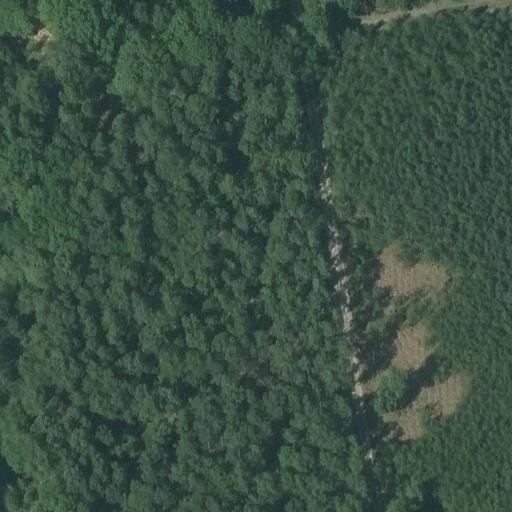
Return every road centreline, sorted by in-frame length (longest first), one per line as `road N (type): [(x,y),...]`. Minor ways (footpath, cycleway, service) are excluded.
road 1 (track): [(379,511),(297,32)]
road 2 (track): [(297,32),(34,76),(0,43)]
road 3 (track): [(477,0),(297,32)]
